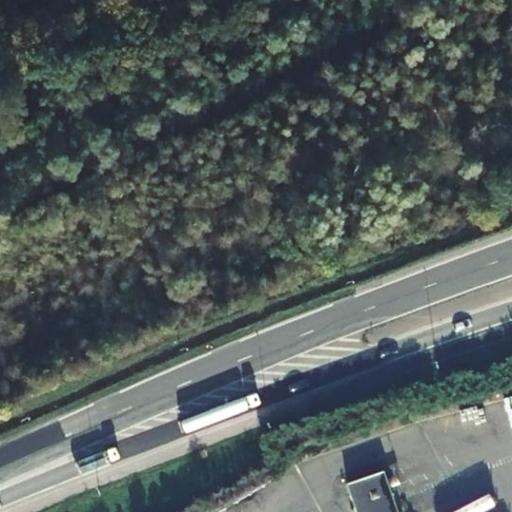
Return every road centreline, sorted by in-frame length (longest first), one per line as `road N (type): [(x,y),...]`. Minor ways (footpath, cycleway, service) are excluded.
road 1 (primary): [(511,256),(242,358),(0,465)]
road 2 (primary): [(0,498),(511,310)]
road 3 (track): [(410,0),(0,205)]
road 4 (unknown): [(473,424),(362,450),(265,511)]
